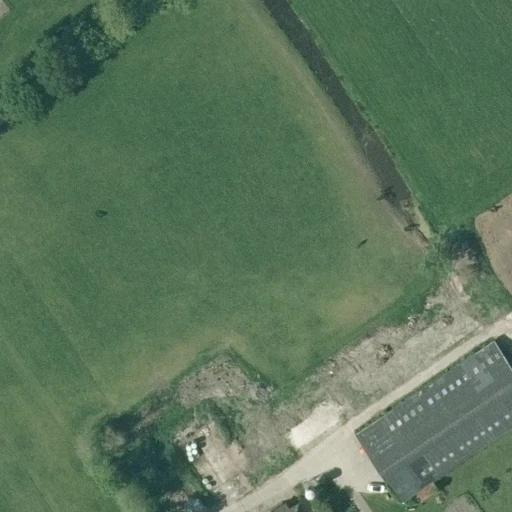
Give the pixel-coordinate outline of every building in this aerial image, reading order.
[(394,343),(406,372),(444,355),(432,326),(394,343)] [(511,367),(493,339),(355,433),(400,499),(416,489),(422,499),(438,488),(432,478),(511,423),(511,367)] [(329,403),(286,433),(297,450),(340,420),(329,403)] [(187,444),(180,449),(199,473),(202,470),(208,477),(210,476),(219,487),(232,477),(193,429),(182,438),(187,444)] [(318,511),(307,494),(288,507),(285,502),(270,511),(318,511)]
